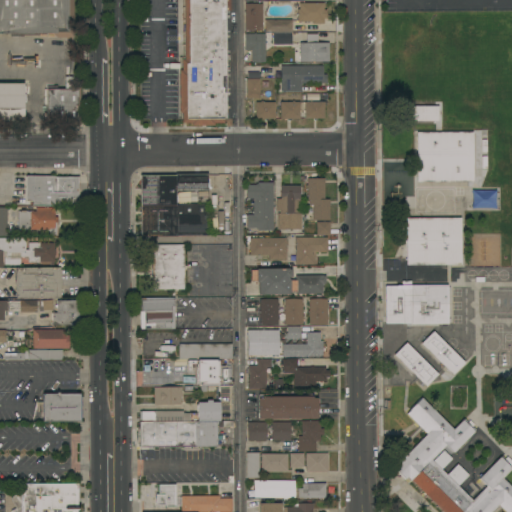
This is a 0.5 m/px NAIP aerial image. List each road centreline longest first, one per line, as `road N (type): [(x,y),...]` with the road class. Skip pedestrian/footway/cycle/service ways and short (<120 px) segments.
road 1 (residential): [(360,0),(363,511)]
road 2 (residential): [(0,153),(362,153)]
road 3 (primary): [(95,153),(98,454)]
road 4 (primary): [(121,511),(120,244)]
road 5 (primary): [(119,153),(118,0)]
